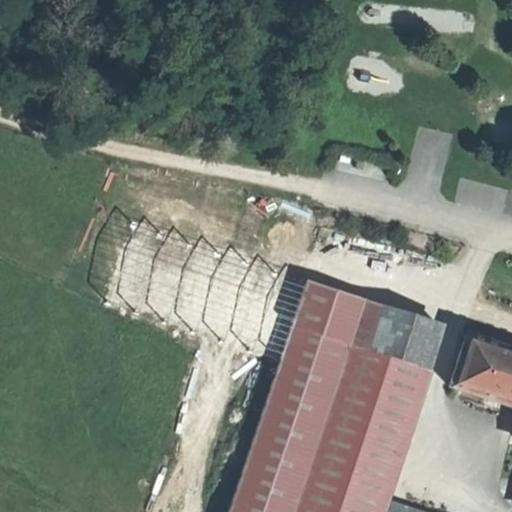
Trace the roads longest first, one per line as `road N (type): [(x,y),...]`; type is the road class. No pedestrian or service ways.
road 1 (track): [(320,194),(191,170),(0,116)]
road 2 (unknown): [(493,238),(446,384),(448,418),(510,511)]
road 3 (residential): [(320,194),(511,242)]
